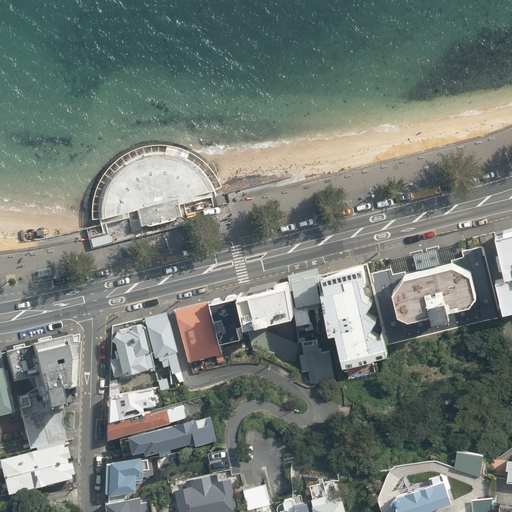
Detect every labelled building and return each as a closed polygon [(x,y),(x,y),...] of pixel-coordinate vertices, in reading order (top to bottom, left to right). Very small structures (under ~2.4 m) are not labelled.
[(99,225),(99,228),(109,226),(138,219),(141,229),(183,221),(181,207),(211,198),(219,196),(215,184),(209,175),(200,167),(185,159),(167,154),(144,155),(129,160),(114,172),(103,185),(98,196),(97,209),(99,225)] [(511,227),(499,231),(499,232),(499,234),(491,236),(501,279),(494,281),(501,313),(511,309),(511,227)] [(459,243),(389,261),(391,268),(372,273),(390,345),(499,317),(483,246),(461,251),(459,243)] [(390,345),(372,273),(369,263),(369,261),(320,274),(325,301),(330,332),(339,330),(346,363),(392,352),(390,345)] [(38,270),(39,277),(52,274),(51,267),(38,270)] [(291,281),(320,274),(318,267),(290,274),(291,279),(291,281)] [(325,301),(320,274),(291,281),(298,312),(295,313),(299,337),(320,333),(317,314),(319,313),(318,308),(321,308),(319,302),(325,301)] [(291,281),(291,279),(241,290),(241,294),(248,323),(265,319),(295,313),(298,312),(291,281)] [(214,300),(211,301),(222,342),(245,336),(242,325),(248,323),(241,294),(238,294),(236,292),(229,294),(228,297),(225,298),(223,296),(215,298),(214,300)] [(222,342),(211,301),(211,299),(176,308),(190,361),(225,352),(222,342)] [(167,310),(144,316),(155,357),(158,356),(159,361),(161,360),(163,366),(170,365),(172,373),(181,370),(176,351),(177,350),(167,310)] [(265,319),(248,323),(253,345),(298,365),(299,343),(268,331),(265,319)] [(153,366),(141,321),(130,324),(131,327),(129,328),(129,325),(120,328),(121,331),(117,329),(111,339),(114,341),(116,349),(114,350),(116,356),(109,358),(114,377),(119,376),(120,379),(142,373),(142,369),(153,366)] [(30,339),(31,342),(39,374),(41,381),(43,381),(48,401),(49,407),(64,403),(60,385),(66,383),(67,385),(69,385),(78,382),(80,337),(78,337),(78,330),(71,331),(70,330),(30,339)] [(300,354),(303,371),(309,370),(312,383),(338,378),(332,349),(322,351),(320,337),(302,340),(305,353),(300,354)] [(31,342),(6,348),(14,380),(34,375),(39,374),(31,342)] [(0,414),(17,411),(6,366),(0,367),(0,414)] [(40,403),(48,401),(43,381),(41,381),(39,374),(34,375),(36,386),(40,403)] [(167,377),(158,379),(160,390),(169,388),(167,377)] [(110,393),(120,391),(116,379),(110,381),(110,393)] [(60,385),(64,403),(73,401),(71,394),(69,385),(67,385),(66,383),(60,385)] [(30,404),(20,407),(31,447),(36,446),(49,443),(41,413),(65,407),(64,403),(49,407),(48,401),(40,403),(36,386),(27,393),(30,404)] [(120,391),(110,393),(108,420),(145,410),(144,406),(159,402),(157,393),(154,394),(153,386),(136,389),(136,387),(120,391)] [(27,393),(17,395),(20,407),(30,404),(27,393)] [(349,405),(335,404),(335,420),(348,420),(349,405)] [(150,410),(108,421),(107,439),(170,421),(167,408),(151,412),(150,410)] [(195,417),(127,434),(132,453),(143,449),(145,454),(158,450),(160,455),(172,452),(170,448),(189,443),(190,446),(195,444),(195,445),(216,440),(210,415),(196,418),(195,417)] [(49,443),(36,446),(37,448),(0,457),(0,459),(9,494),(72,477),(71,473),(74,473),(71,461),(68,462),(67,457),(70,456),(66,439),(49,443)] [(491,456),(463,448),(457,471),(485,479),(491,456)] [(228,450),(207,455),(212,473),(233,468),(228,450)] [(511,511),(511,452),(509,452),(504,480),(511,481),(511,500),(499,499),(496,511),(511,511)] [(145,456),(108,463),(106,496),(136,494),(137,478),(144,478),(145,456)] [(175,492),(179,511),(236,511),(226,472),(195,480),(197,486),(175,492)] [(272,511),(264,482),(241,488),(247,511),(272,511)] [(322,482),(306,486),(312,511),(341,511),(338,496),(327,499),(322,482)] [(428,511),(458,503),(452,482),(391,500),(394,510),(401,508),(401,511),(428,511)] [(282,506),(274,509),(275,511),(308,511),(305,500),(294,502),(292,494),(280,497),(282,506)] [(149,511),(147,501),(143,502),(142,498),(110,504),(111,511),(149,511)]
